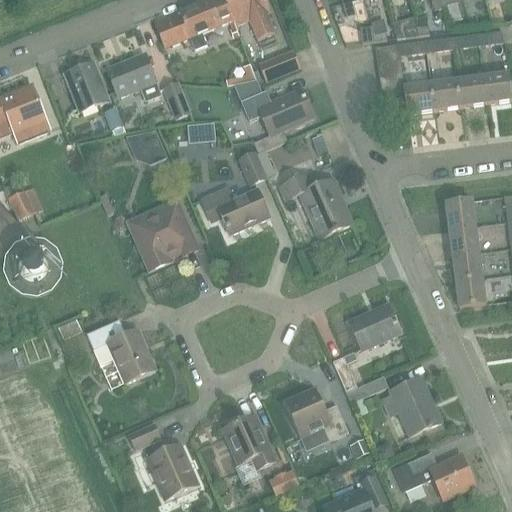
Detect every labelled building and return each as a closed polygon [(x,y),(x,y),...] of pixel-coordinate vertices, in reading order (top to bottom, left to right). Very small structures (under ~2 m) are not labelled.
[(223,0),(213,0),(178,14),(180,19),(191,42),(195,53),(207,48),(202,37),(234,24),(233,22),(223,0)] [(264,0),(223,0),(233,22),(234,24),(235,29),(250,23),(258,43),(275,36),(267,16),(271,14),(264,0)] [(341,0),(343,7),(347,21),(356,18),(352,5),(364,1),(363,0),(341,0)] [(430,0),(434,14),(447,11),(446,8),(443,0),(430,0)] [(443,0),(446,8),(447,11),(451,26),(463,23),(456,0),(443,0)] [(380,19),(383,32),(407,27),(404,14),(380,19)] [(170,50),(191,42),(180,19),(161,26),(170,50)] [(362,46),(374,45),(372,36),(372,29),(360,31),(362,46)] [(428,29),(416,30),(418,39),(429,38),(428,29)] [(406,41),(418,39),(416,30),(405,32),(406,41)] [(385,34),(372,36),(374,45),(387,43),(385,34)] [(503,35),(484,37),(485,48),(504,46),(503,35)] [(477,38),(458,40),(460,52),(478,49),(477,38)] [(451,41),(432,44),(434,55),(453,53),(451,41)] [(425,45),(406,47),(408,59),(427,56),(425,45)] [(375,51),(376,53),(377,62),(400,59),(399,48),(375,51)] [(266,85),(293,74),(300,72),(294,55),(259,68),(266,85)] [(145,57),(107,73),(118,101),(140,92),(156,85),(145,57)] [(400,59),(377,62),(378,72),(401,69),(400,59)] [(93,66),(65,77),(80,116),(108,104),(93,66)] [(248,78),(227,82),(228,90),(235,88),(258,83),(251,67),(250,67),(244,69),(248,78)] [(401,69),(378,72),(380,83),(403,80),(401,69)] [(482,81),(486,107),(487,107),(511,104),(511,103),(511,100),(509,77),(482,81)] [(403,80),(380,83),(381,93),(404,90),(403,80)] [(486,107),(482,81),(457,84),(460,110),(486,107)] [(258,83),(235,88),(242,105),(263,96),(258,83)] [(460,110),(457,84),(431,87),(434,114),(460,110)] [(176,123),(190,117),(178,88),(177,87),(164,92),(176,123)] [(404,91),(406,101),(408,117),(434,114),(431,87),(404,91)] [(47,125),(32,89),(0,102),(0,127),(5,126),(9,137),(13,135),(18,147),(49,134),(46,126),(47,125)] [(404,90),(381,93),(382,104),(406,101),(404,91),(404,90)] [(314,120),(302,93),(271,106),(266,94),(263,96),(242,105),(241,105),(250,125),(262,120),(270,139),(253,146),(258,157),(270,152),(288,145),(283,133),(314,120)] [(105,117),(107,122),(112,133),(123,129),(116,112),(105,117)] [(158,152),(169,147),(159,125),(148,131),(158,152)] [(215,126),(188,129),(190,147),(217,145),(215,126)] [(239,164),(250,189),(267,182),(256,156),(239,164)] [(24,176),(48,170),(45,159),(21,165),(24,176)] [(309,178),(280,190),(286,204),(300,198),(320,242),(353,228),(333,183),(315,191),(309,178)] [(55,181),(29,190),(36,214),(63,205),(55,181)] [(230,238),(270,221),(257,193),(233,203),(228,191),(201,202),(212,228),(223,223),(230,238)] [(25,195),(9,202),(19,224),(35,217),(25,195)] [(183,259),(198,253),(176,204),(143,219),(150,236),(135,242),(149,274),(171,265),(169,261),(182,255),(183,259)] [(446,207),(449,234),(476,230),(472,204),(446,207)] [(449,234),(453,260),(479,256),(476,230),(449,234)] [(50,269),(49,263),(44,257),(37,254),(29,254),(23,258),(19,263),(17,270),(19,277),(22,282),(28,286),(34,287),(40,285),(46,282),(49,276),(50,269)] [(453,260),(456,285),(483,282),(479,256),(453,260)] [(460,312),(486,308),(483,282),(456,285),(460,312)] [(389,308),(350,325),(362,353),(401,336),(389,308)] [(77,322),(58,331),(64,344),(83,335),(77,322)] [(126,338),(120,323),(87,338),(94,354),(101,369),(115,362),(126,387),(155,374),(146,353),(146,352),(144,349),(137,334),(126,338)] [(336,365),(349,395),(362,389),(348,359),(336,365)] [(366,388),(349,395),(347,396),(352,407),(388,391),(384,380),(382,381),(366,388)] [(392,399),(383,403),(390,420),(399,416),(410,440),(441,426),(422,382),(390,395),(392,399)] [(329,445),(349,436),(337,408),(325,413),(315,391),(285,405),(301,442),(323,432),(329,445)] [(257,473),(276,464),(256,418),(222,433),(225,440),(238,468),(252,462),(257,473)] [(136,454),(161,442),(155,427),(129,439),(136,454)] [(323,432),(301,442),(307,455),(329,445),(323,432)] [(167,449),(186,442),(183,433),(164,440),(167,449)] [(365,443),(351,449),(357,462),(370,455),(365,443)] [(166,504),(200,489),(181,447),(147,462),(166,504)] [(432,456),(407,467),(393,473),(404,496),(434,482),(444,504),(475,490),(462,458),(437,469),(432,456)] [(276,481),(270,484),(276,499),(300,489),(294,474),(287,476),(286,475),(276,480),(276,481)] [(361,490),(363,494),(324,511),(376,511),(387,507),(376,482),(374,482),(375,484),(364,489),(363,487),(362,487),(362,489),(361,490)]
